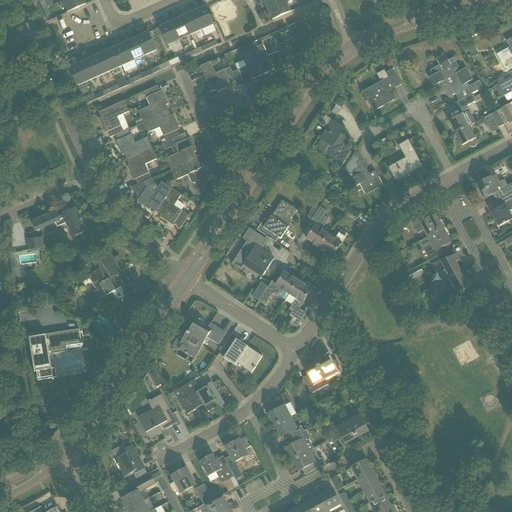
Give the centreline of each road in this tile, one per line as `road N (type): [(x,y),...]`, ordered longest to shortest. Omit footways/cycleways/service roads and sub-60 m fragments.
road 1 (residential): [(356,48),(330,62),(183,282)]
road 2 (residential): [(183,282),(83,434),(59,455)]
road 3 (residential): [(94,179),(14,0)]
road 4 (residential): [(414,511),(379,445),(290,491)]
road 5 (residential): [(501,0),(428,15),(356,48)]
road 6 (residential): [(337,284),(397,203),(437,182)]
road 7 (residential): [(511,297),(499,296),(437,182)]
road 8 (residential): [(183,282),(124,235),(94,179)]
road 9 (residential): [(295,349),(183,282)]
road 10 (residential): [(450,174),(418,111),(369,135)]
